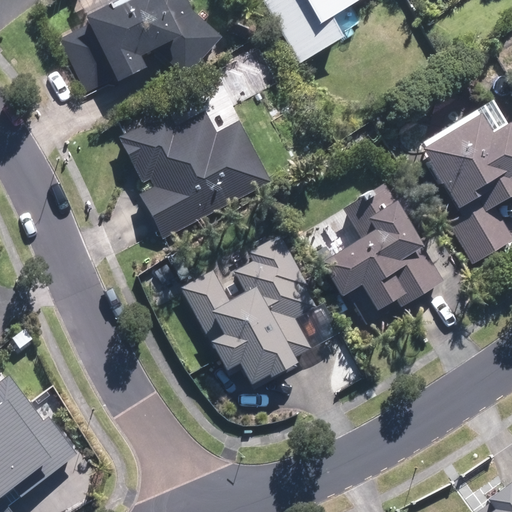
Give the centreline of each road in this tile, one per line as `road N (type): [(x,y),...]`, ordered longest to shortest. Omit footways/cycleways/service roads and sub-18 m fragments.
road 1 (residential): [(0,133),(39,197),(190,511)]
road 2 (residential): [(511,359),(336,466),(224,511)]
